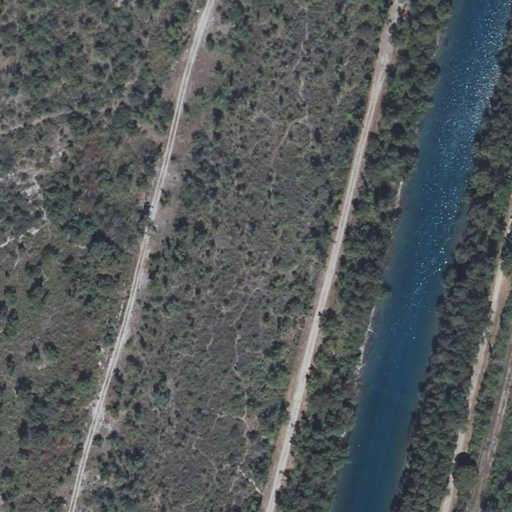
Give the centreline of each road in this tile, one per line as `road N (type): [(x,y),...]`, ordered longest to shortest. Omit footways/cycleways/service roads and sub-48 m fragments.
road 1 (track): [(70,511),(210,0)]
road 2 (track): [(401,0),(271,511)]
road 3 (track): [(446,511),(511,219)]
road 4 (track): [(474,511),(511,369)]
